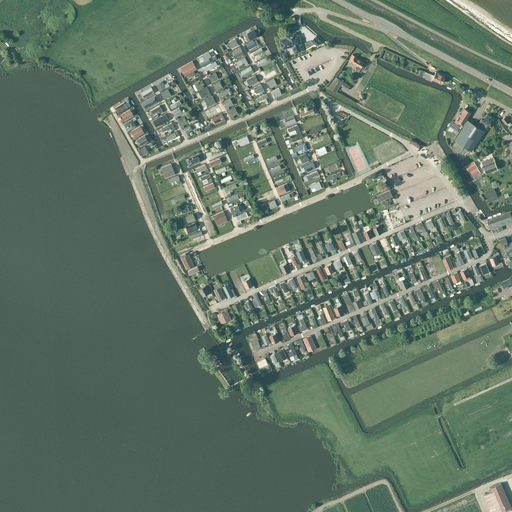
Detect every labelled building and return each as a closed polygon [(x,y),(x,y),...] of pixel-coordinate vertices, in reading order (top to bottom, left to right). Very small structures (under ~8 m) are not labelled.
[(254,30),(244,36),(248,41),(257,36),(254,30)] [(299,45),(301,44),(299,35),(296,36),(296,33),(286,36),(287,39),(280,41),(282,49),(293,46),(295,53),(301,51),(299,45)] [(317,46),(320,42),(315,37),(312,41),(317,46)] [(253,40),(246,44),(249,50),(256,46),(253,40)] [(241,45),(233,49),(236,56),(245,52),(244,49),(243,49),(241,45)] [(360,70),(364,62),(356,58),(357,57),(353,54),(349,61),(357,65),(355,68),(360,70)] [(238,63),(247,59),(245,55),(236,59),(238,63)] [(202,64),(211,59),(209,56),(200,60),(202,64)] [(205,64),(208,70),(219,65),(217,60),(205,64)] [(233,70),(237,67),(232,60),(229,62),(233,70)] [(192,61),(180,68),(185,76),(197,69),(192,61)] [(270,66),(262,70),(265,77),(268,76),(267,73),(272,70),(270,66)] [(442,83),(445,76),(436,71),(434,75),(428,73),(424,72),(422,77),(432,81),(433,79),(442,83)] [(212,82),(218,78),(215,72),(209,76),(212,82)] [(255,75),(247,80),(250,86),(258,81),(255,75)] [(336,92),(343,82),(336,77),(329,87),(336,92)] [(198,89),(205,86),(202,80),(195,84),(198,89)] [(223,87),(220,82),(214,85),(217,91),(223,87)] [(261,84),(254,88),(256,94),(264,90),(261,84)] [(281,85),(272,88),(275,94),(283,92),(281,85)] [(169,86),(162,90),(165,96),(172,92),(169,86)] [(208,88),(199,93),(200,96),(203,94),(205,96),(210,93),(208,88)] [(258,99),(265,96),(267,100),(270,99),(268,95),(269,94),(267,91),(256,96),(258,99)] [(159,101),(156,95),(144,102),(147,107),(159,101)] [(212,97),(205,100),(206,103),(208,106),(214,103),(214,102),(215,101),(212,97)] [(180,98),(170,103),(172,107),(182,101),(180,98)] [(227,108),(233,104),(230,99),(224,102),(227,108)] [(117,107),(120,111),(129,105),(127,101),(117,107)] [(209,107),(213,113),(222,108),(218,102),(209,107)] [(312,107),(300,112),(301,117),(314,112),(312,107)] [(176,117),(182,114),(179,108),(173,112),(176,117)] [(232,117),(238,113),(235,108),(229,111),(232,117)] [(130,109),(121,114),(125,120),(133,115),(130,109)] [(454,122),(462,127),(467,120),(471,113),(464,109),(461,114),(460,114),(454,122)] [(169,120),(165,114),(156,119),(159,125),(169,120)] [(488,114),(484,121),(482,119),(479,124),(484,127),(486,123),(491,126),(496,119),(488,114)] [(185,117),(178,121),(181,126),(188,123),(185,117)] [(309,121),(316,119),(315,117),(303,119),(305,127),(310,125),(309,121)] [(132,120),(124,124),(125,128),(130,125),(132,128),(135,126),(132,120)] [(467,120),(462,127),(463,127),(455,140),(471,151),(484,131),(467,120)] [(310,127),(312,131),(325,126),(324,122),(310,127)] [(172,123),(161,128),(164,132),(171,128),(171,129),(172,129),(173,131),(176,130),(172,123)] [(187,135),(190,134),(189,130),(193,128),(192,123),(184,126),(187,135)] [(288,126),(290,132),(300,129),(298,123),(288,126)] [(176,130),(166,134),(167,139),(177,135),(176,130)] [(300,136),(304,135),(303,132),(293,135),(294,140),(301,138),(300,136)] [(141,145),(148,141),(145,136),(138,140),(141,145)] [(408,144),(414,147),(412,149),(416,152),(421,145),(411,139),(408,144)] [(299,151),(307,148),(304,141),(296,145),(299,151)] [(319,154),(328,150),(325,143),(316,147),(319,154)] [(140,147),(143,153),(149,150),(146,144),(140,147)] [(303,161),(309,158),(306,151),(300,154),(303,161)] [(486,174),(498,169),(493,158),(482,162),(486,174)] [(311,160),(301,166),(303,171),(314,165),(311,160)] [(474,161),(466,166),(473,178),(481,173),(474,161)] [(171,164),(162,168),(166,177),(175,174),(171,164)] [(169,177),(171,184),(178,181),(179,183),(182,182),(179,173),(169,177)] [(236,182),(225,186),(227,190),(241,184),(239,179),(236,180),(236,182)] [(321,179),(310,182),(312,188),(322,185),(321,179)] [(381,191),(388,188),(385,182),(378,185),(381,191)] [(174,191),(177,190),(178,191),(184,189),(183,183),(173,185),(174,191)] [(279,194),(286,191),(284,185),(276,188),(279,194)] [(497,189),(488,193),(491,200),(500,195),(497,189)] [(390,190),(377,195),(379,202),(392,196),(390,190)] [(242,191),(229,195),(230,199),(240,196),(241,198),(244,197),(242,191)] [(216,192),(206,196),(206,199),(208,201),(216,197),(216,198),(218,197),(216,192)] [(181,205),(183,211),(190,208),(189,206),(192,205),(190,202),(181,205)] [(238,205),(231,208),(233,214),(240,211),(238,205)] [(454,215),(458,214),(460,220),(466,218),(462,208),(455,210),(455,208),(453,209),(454,215)] [(251,209),(233,217),(237,226),(256,218),(251,209)] [(446,211),(451,222),(454,221),(449,209),(446,211)] [(223,211),(214,215),(218,224),(227,221),(223,211)] [(511,217),(510,213),(508,214),(488,222),(491,229),(511,220),(511,217)] [(186,217),(188,223),(195,220),(193,214),(186,217)] [(440,227),(446,225),(442,215),(437,217),(440,227)] [(385,219),(387,225),(383,226),(384,229),(392,227),(389,217),(385,219)] [(425,220),(429,227),(435,224),(432,217),(425,220)] [(189,230),(198,227),(196,220),(187,223),(189,230)] [(413,236),(417,234),(413,223),(408,225),(413,236)] [(379,226),(373,228),(376,235),(382,233),(379,226)] [(400,241),(407,239),(405,228),(397,230),(400,241)] [(370,229),(364,232),(367,239),(373,237),(370,229)] [(350,230),(344,234),(346,238),(345,238),(349,246),(356,242),(350,230)] [(359,230),(352,233),(357,244),(364,241),(359,230)] [(506,238),(500,240),(502,246),(504,246),(507,253),(507,254),(511,252),(511,250),(511,249),(511,237),(511,238),(511,239),(511,242),(508,244),(506,238)] [(326,242),(328,249),(335,246),(332,239),(326,242)] [(370,246),(374,256),(380,253),(376,243),(370,246)] [(475,256),(481,254),(477,246),(471,249),(475,256)] [(354,250),(358,258),(363,256),(358,247),(354,250)] [(361,249),(364,257),(370,255),(367,247),(361,249)] [(455,251),(458,258),(455,259),(457,264),(465,262),(460,249),(455,251)] [(349,252),(345,254),(349,263),(353,261),(349,252)] [(185,254),(180,256),(186,269),(194,266),(189,255),(186,256),(185,254)] [(496,256),(490,258),(493,266),(499,264),(496,256)] [(340,258),(334,260),(336,267),(343,264),(340,258)] [(437,260),(441,271),(446,269),(442,258),(437,260)] [(450,258),(444,261),(447,268),(454,266),(450,258)] [(477,262),(469,264),(470,267),(475,266),(478,278),(481,277),(477,262)] [(321,279),(326,277),(321,263),(316,265),(321,279)] [(280,266),(284,273),(289,271),(286,264),(280,266)] [(325,267),(328,274),(334,272),(331,264),(325,267)] [(269,277),(272,276),(269,266),(264,267),(265,273),(262,274),(264,281),(269,279),(269,277)] [(258,268),(254,269),(255,274),(253,274),(254,279),(258,278),(259,282),(262,281),(258,268)] [(308,278),(315,276),(314,269),(307,270),(308,278)] [(470,279),(469,276),(466,269),(460,272),(463,279),(464,279),(465,281),(470,279)] [(225,272),(217,275),(228,301),(237,297),(228,277),(225,272)] [(457,272),(451,275),(454,282),(460,280),(457,272)] [(404,274),(400,275),(400,278),(402,287),(409,286),(406,276),(404,276),(404,274)] [(293,283),(294,287),(297,285),(294,275),(287,278),(289,284),(293,283)] [(297,278),(302,289),(308,286),(303,275),(297,278)] [(511,277),(501,282),(504,289),(511,285),(511,277)] [(391,279),(395,289),(399,287),(395,278),(391,279)] [(432,281),(433,285),(436,284),(438,291),(444,289),(439,278),(432,281)] [(243,281),(246,287),(247,288),(252,286),(249,279),(243,281)] [(385,291),(382,292),(383,296),(391,293),(387,282),(383,284),(385,291)] [(427,284),(429,287),(428,288),(433,299),(436,298),(430,282),(427,284)] [(271,291),(274,290),(275,294),(278,293),(277,285),(270,286),(271,291)] [(205,286),(199,289),(203,297),(209,293),(205,286)] [(421,286),(414,288),(415,292),(418,291),(421,299),(425,298),(421,286)] [(220,287),(214,290),(219,300),(225,298),(220,287)] [(378,287),(370,290),(373,298),(381,295),(378,287)] [(257,291),(253,293),(258,302),(262,300),(257,291)] [(359,299),(353,302),(356,309),(362,307),(359,299)] [(232,305),(235,313),(241,310),(238,303),(232,305)] [(373,306),(376,318),(380,317),(378,311),(381,309),(380,304),(373,306)] [(329,305),(322,308),(327,321),(334,318),(329,305)] [(340,306),(334,308),(337,315),(343,313),(340,306)] [(227,310),(218,314),(222,323),(227,321),(226,319),(230,318),(227,310)] [(318,326),(314,316),(310,317),(310,319),(313,325),(309,327),(310,329),(318,326)] [(344,318),(350,335),(354,334),(348,316),(344,318)] [(340,321),(333,322),(335,330),(339,329),(340,335),(342,334),(340,321)] [(288,328),(291,335),(297,333),(294,325),(288,328)] [(267,333),(262,335),(266,343),(271,341),(267,333)] [(275,334),(270,336),(273,343),(279,341),(275,334)] [(311,336),(304,338),(308,347),(312,346),(312,347),(315,346),(311,336)] [(303,350),(307,349),(303,337),(299,338),(303,350)] [(254,347),(262,345),(260,338),(252,341),(254,347)] [(290,341),(295,359),(299,357),(294,340),(290,341)] [(283,349),(276,352),(280,360),(286,358),(283,349)] [(259,366),(269,362),(266,355),(257,358),(259,366)] [(501,483),(490,488),(491,492),(484,495),(490,511),(502,511),(511,508),(501,483)]
